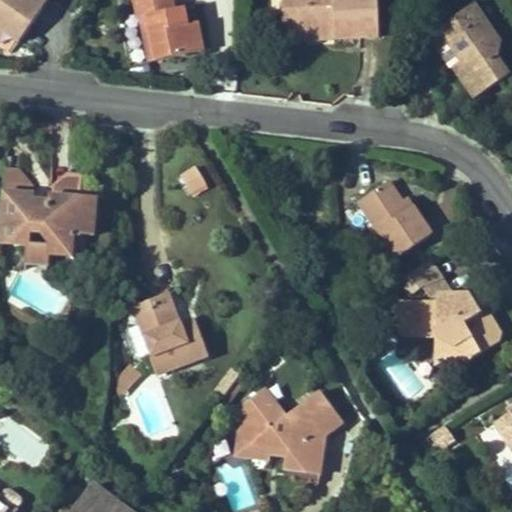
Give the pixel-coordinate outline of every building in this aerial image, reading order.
[(27,0),(0,0),(0,27),(19,42),(42,11),(27,0)] [(49,0),(27,0),(42,11),(49,0)] [(202,52),(193,7),(174,11),(171,0),(133,0),(138,20),(141,19),(147,18),(157,62),(202,52)] [(378,38),(377,0),(281,0),(283,33),(334,31),(334,39),(378,38)] [(496,59),(499,42),(482,38),(475,27),(484,21),(473,5),(428,36),(438,50),(437,51),(449,70),(453,67),(474,99),(507,76),(496,59)] [(157,62),(147,18),(141,19),(150,63),(157,62)] [(499,42),(484,21),(475,27),(482,38),(499,42)] [(334,39),(334,31),(283,33),(283,41),(334,39)] [(19,170),(6,168),(0,223),(0,245),(28,248),(29,232),(38,233),(48,244),(73,246),(74,234),(93,236),(97,198),(80,196),(82,176),(67,174),(65,189),(50,188),(49,202),(41,209),(32,209),(34,187),(19,170)] [(205,185),(196,169),(182,177),(192,193),(205,185)] [(50,188),(65,189),(67,174),(50,188)] [(388,183),(359,202),(396,260),(432,236),(413,207),(406,211),(402,204),(388,183)] [(413,207),(408,200),(402,204),(406,211),(413,207)] [(29,232),(28,248),(26,265),(46,267),(47,254),(72,257),(73,246),(48,244),(38,233),(29,232)] [(410,296),(424,287),(434,304),(436,304),(436,297),(451,297),(440,280),(429,261),(400,280),(410,296)] [(169,296),(134,309),(140,326),(126,331),(135,356),(140,358),(150,355),(158,375),(206,357),(196,331),(184,335),(180,327),(169,296)] [(434,304),(392,304),(398,331),(406,337),(436,337),(452,347),(452,357),(467,366),(471,359),(498,344),(500,335),(493,323),(489,325),(487,322),(478,317),(475,310),(467,297),(451,297),(436,297),(436,304),(434,304)] [(489,325),(493,323),(486,311),(475,310),(478,317),(487,322),(489,325)] [(196,331),(193,322),(180,327),(184,335),(196,331)] [(452,347),(436,337),(436,366),(452,357),(452,347)] [(134,364),(109,378),(121,397),(145,383),(134,364)] [(237,393),(246,381),(241,377),(232,389),(237,393)] [(228,405),(237,393),(232,389),(222,401),(228,405)] [(280,408),(265,389),(261,392),(271,407),(280,408)] [(261,392),(242,406),(243,407),(254,421),(239,433),(249,446),(271,450),(287,452),(283,479),(319,484),(325,438),(343,425),(319,393),(286,417),(280,408),(271,407),(261,392)] [(511,412),(494,424),(511,450),(511,412)] [(249,446),(239,433),(235,458),(268,464),(271,450),(249,446)] [(88,511),(102,493),(93,486),(73,511),(88,511)] [(0,511),(15,511),(22,504),(21,499),(10,490),(5,491),(0,496),(0,511)] [(127,511),(102,493),(88,511),(127,511)]
